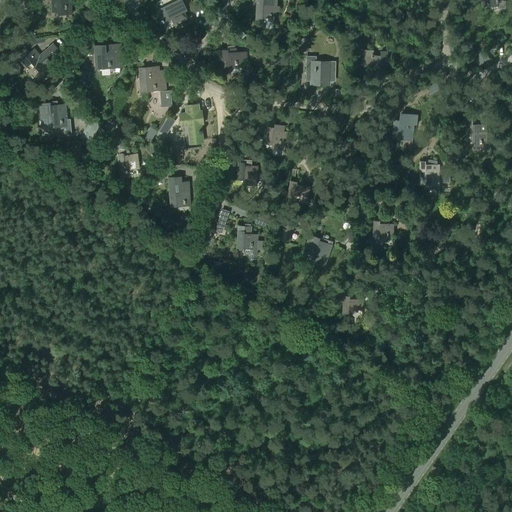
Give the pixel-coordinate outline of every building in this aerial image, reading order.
[(50,0),(51,12),(57,12),(57,15),(72,14),(70,0),(50,0)] [(156,11),(162,22),(170,18),(173,24),(176,22),(177,24),(188,18),(184,11),(187,10),(182,0),(177,0),(173,2),(174,5),(167,9),(165,6),(156,11)] [(256,0),(255,19),(262,19),(262,17),(271,17),(271,15),(276,16),(276,11),(278,11),(279,6),(276,6),(276,0),(256,0)] [(114,18),(108,22),(113,28),(119,23),(114,18)] [(308,38),(300,38),(300,50),(308,51),(308,38)] [(136,50),(136,42),(126,42),(126,50),(136,50)] [(29,52),(23,44),(13,52),(20,60),(20,59),(26,66),(30,62),(35,67),(38,64),(47,75),(55,67),(46,57),(57,48),(53,43),(39,54),(34,48),(29,52)] [(111,64),(121,63),(120,45),(114,46),(114,44),(94,45),(96,69),(111,68),(111,64)] [(221,49),(222,67),(228,67),(228,66),(236,65),(236,64),(237,64),(237,63),(242,62),(241,60),(247,60),(246,53),(241,53),(241,51),(234,52),(234,47),(227,48),(227,49),(221,49)] [(381,68),(387,69),(388,51),(381,50),(381,55),(368,55),(367,66),(381,66),(381,68)] [(474,56),(480,64),(489,58),(484,50),(474,56)] [(315,57),(306,56),(306,80),(314,80),(314,84),(329,85),(329,80),(334,80),(334,66),(329,65),(329,62),(315,61),(315,57)] [(155,88),(155,86),(160,86),(160,90),(166,90),(164,70),(159,70),(158,66),(139,68),(140,92),(147,91),(147,89),(155,88)] [(77,84),(85,84),(86,70),(78,70),(77,84)] [(162,107),(173,107),(171,90),(160,91),(162,107)] [(39,103),(41,128),(61,126),(61,122),(67,121),(66,103),(50,105),(50,102),(39,103)] [(190,131),(189,127),(202,125),(201,114),(188,116),(187,113),(181,114),(183,132),(190,131)] [(393,137),(399,138),(407,139),(407,134),(413,135),(414,125),(417,125),(418,115),(401,114),(401,120),(395,119),(393,137)] [(168,116),(165,120),(172,125),(175,120),(168,116)] [(482,141),(488,141),(487,130),(480,130),(480,125),(474,125),(473,116),(467,116),(467,128),(468,146),(482,146),(482,141)] [(80,136),(90,142),(101,123),(91,117),(80,136)] [(241,123),(235,117),(230,123),(236,129),(241,123)] [(274,124),(273,127),(267,126),(265,144),(271,145),(270,147),(284,149),(287,131),(283,131),(284,125),(274,124)] [(144,138),(149,142),(156,131),(150,127),(144,138)] [(93,142),(99,146),(108,133),(102,129),(93,142)] [(335,137),(336,160),(356,160),(356,139),(342,139),(342,137),(335,137)] [(92,145),(83,159),(93,164),(101,150),(92,145)] [(126,170),(125,167),(132,166),(132,165),(139,164),(137,153),(124,155),(123,148),(116,149),(119,171),(126,170)] [(236,179),(243,180),(242,184),(256,185),(257,165),(251,165),(252,160),(244,159),(244,162),(238,162),(236,179)] [(420,161),(420,185),(427,184),(427,186),(440,186),(440,182),(449,182),(449,170),(440,170),(440,164),(437,164),(437,161),(420,161)] [(177,177),(168,177),(170,207),(190,206),(188,178),(177,179),(177,177)] [(287,198),(293,199),(294,195),(307,197),(309,186),(296,184),(296,181),(290,180),(287,198)] [(219,209),(215,230),(223,232),(227,210),(219,209)] [(394,223),(381,223),(381,220),(374,220),(373,238),(380,238),(380,234),(394,234),(394,223)] [(292,227),(282,224),(277,239),(287,242),(292,227)] [(251,233),(251,226),(238,225),(237,248),(262,249),(262,240),(257,240),(257,234),(251,233)] [(308,253),(314,255),(315,251),(328,256),(332,245),(319,241),(319,238),(313,236),(308,253)] [(342,313),(348,314),(349,309),(362,310),(363,299),(349,298),(349,296),(343,295),(342,313)]
